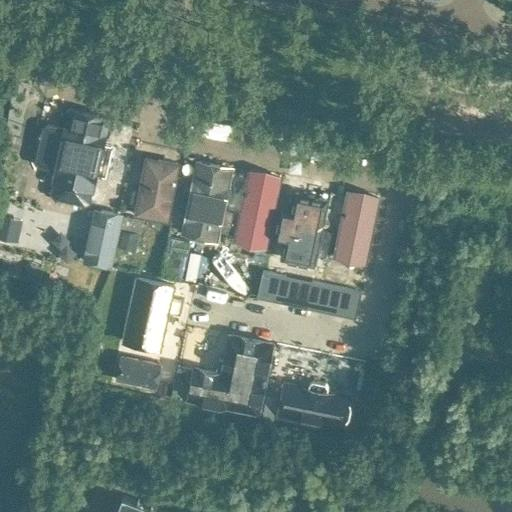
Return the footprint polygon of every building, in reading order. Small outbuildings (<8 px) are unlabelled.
[(45,127),(38,157),(39,161),(59,165),(53,193),(55,197),(85,204),(89,202),(96,172),(106,175),(106,171),(110,170),(110,166),(108,164),(113,144),(102,142),(108,117),(72,109),(67,129),(48,124),(45,127)] [(22,120),(9,118),(7,130),(19,132),(22,120)] [(179,158),(147,153),(137,216),(169,222),(179,158)] [(192,162),(176,237),(216,245),(232,170),(192,162)] [(280,176),(251,170),(236,247),(266,253),(280,176)] [(271,241),(268,255),(290,259),(314,264),(316,252),(330,187),(298,181),(294,197),(281,194),(276,221),(273,220),(269,241),(271,241)] [(381,200),(343,193),(331,261),(368,268),(381,200)] [(119,227),(122,214),(101,210),(99,222),(93,221),(85,260),(111,266),(113,258),(118,231),(119,227)] [(224,210),(220,231),(232,233),(236,212),(224,210)] [(21,218),(0,213),(0,235),(17,239),(21,218)] [(137,217),(122,214),(119,227),(134,230),(137,217)] [(322,230),(318,251),(330,253),(334,233),(322,230)] [(181,278),(186,253),(187,253),(190,241),(168,236),(166,249),(161,274),(181,278)] [(263,270),(258,296),(281,301),(287,275),(263,270)] [(130,314),(123,348),(168,358),(184,284),(138,275),(130,314)] [(312,280),(306,307),(307,307),(356,317),(362,291),(312,280)] [(194,367),(188,399),(259,411),(273,342),(230,334),(225,359),(219,358),(216,372),(194,367)] [(122,356),(117,379),(156,387),(161,363),(122,356)] [(285,383),(279,415),(342,428),(343,423),(346,421),(350,418),(351,408),(351,404),(348,401),(349,396),(328,391),(328,387),(326,383),(314,380),(310,383),(309,387),(285,383)] [(208,511),(205,511),(204,511),(198,511),(182,506),(179,511),(168,511),(123,495),(116,511),(208,511)]
